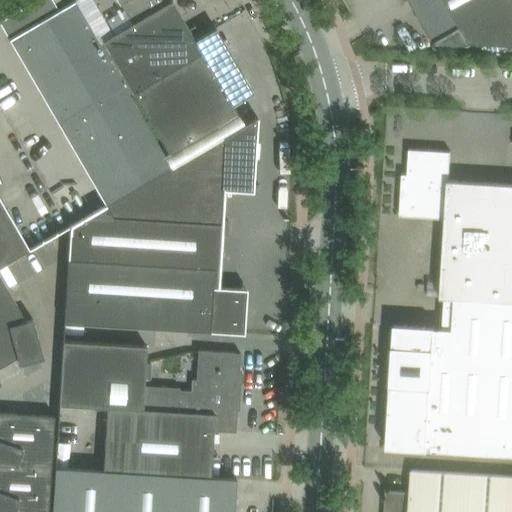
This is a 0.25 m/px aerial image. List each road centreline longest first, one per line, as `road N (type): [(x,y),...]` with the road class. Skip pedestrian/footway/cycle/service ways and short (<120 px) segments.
road 1 (tertiary): [(315,511),(333,132),(322,80)]
road 2 (unclassified): [(511,83),(322,80)]
